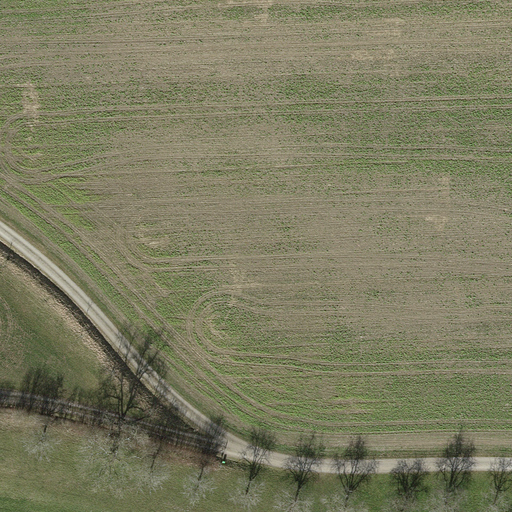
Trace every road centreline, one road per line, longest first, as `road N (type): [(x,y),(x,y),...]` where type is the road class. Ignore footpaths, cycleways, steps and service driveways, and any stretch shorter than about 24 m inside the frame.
road 1 (track): [(0,232),(43,262),(164,391),(259,461)]
road 2 (track): [(259,461),(0,401)]
road 3 (track): [(259,461),(332,471),(511,468)]
